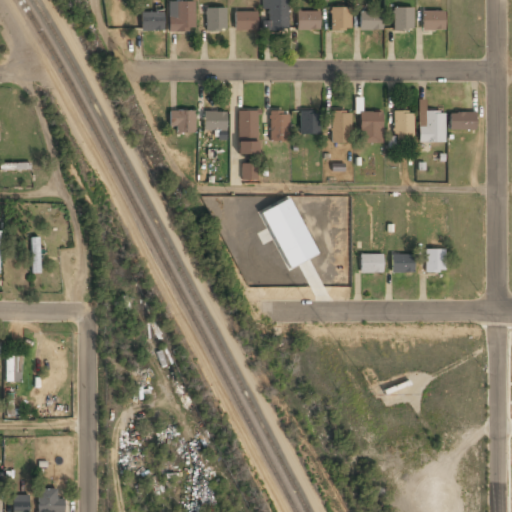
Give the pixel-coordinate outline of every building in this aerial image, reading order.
[(286,30),(285,0),(260,0),(261,11),(266,11),(266,22),(261,22),(262,31),(286,30)] [(193,3),(167,3),(167,32),(193,32),(193,3)] [(391,31),(411,31),(411,8),(391,8),(391,31)] [(224,31),(224,9),(202,9),(202,31),(224,31)] [(348,9),(329,9),(329,31),(348,31),(348,9)] [(420,30),(443,30),(443,10),(420,10),(420,30)] [(255,12),(232,12),(232,30),(255,30),(255,12)] [(380,12),(357,12),(357,31),(380,31),(380,12)] [(318,13),(295,13),(295,31),(318,31),(318,13)] [(139,14),(139,32),(161,32),(161,14),(139,14)] [(424,101),(416,101),(416,144),(443,144),(443,112),(424,112),(424,101)] [(256,111),(235,111),(235,155),(256,155),(256,111)] [(268,111),(268,142),(287,142),(287,111),(268,111)] [(317,111),(298,111),(298,136),(317,136),(317,111)] [(167,112),(167,132),(191,132),(191,112),(167,112)] [(224,132),(224,112),(202,112),(202,132),(224,132)] [(329,144),(348,144),(348,112),(329,112),(329,144)] [(380,113),(358,113),(358,145),(380,145),(380,113)] [(391,113),(391,145),(411,145),(411,113),(391,113)] [(474,131),(474,114),(447,114),(447,131),(474,131)] [(0,172),(28,172),(28,164),(0,164),(0,172)] [(240,181),(254,181),(254,165),(240,165),(240,181)] [(259,212),(285,269),(315,256),(289,198),(259,212)] [(39,275),(39,238),(29,238),(29,275),(39,275)] [(424,273),(443,273),(443,249),(424,249),(424,273)] [(381,254),(358,254),(358,273),(381,273),(381,254)] [(412,254),(389,254),(389,273),(412,273),(412,254)] [(4,357),(4,383),(20,383),(20,357),(4,357)] [(36,511),(62,511),(62,500),(54,500),(54,491),(36,491),(36,511)] [(27,511),(27,496),(10,496),(10,511),(27,511)]
